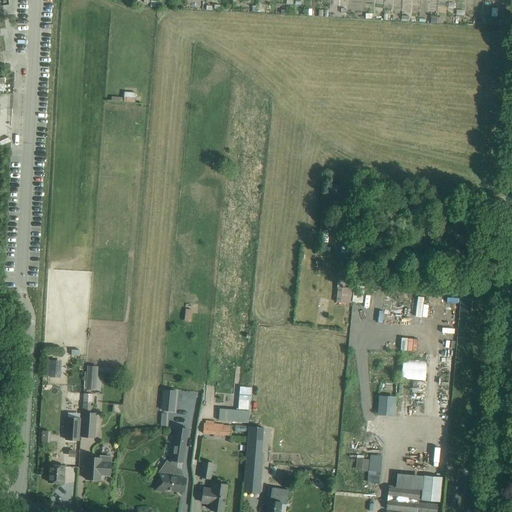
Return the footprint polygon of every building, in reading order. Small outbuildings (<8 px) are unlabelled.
[(135,103),(136,93),(124,92),(123,102),(135,103)] [(354,287),(346,287),(350,247),(342,246),(336,301),(353,303),(354,287)] [(461,291),(461,299),(472,300),(473,292),(461,291)] [(444,315),(452,315),(452,303),(444,302),(444,315)] [(435,309),(423,309),(423,322),(436,321),(435,309)] [(420,357),(429,356),(428,348),(419,349),(420,357)] [(403,359),(403,379),(428,380),(428,359),(403,359)] [(60,378),(61,361),(51,360),(50,377),(60,378)] [(96,390),(97,373),(97,372),(97,368),(87,367),(86,371),(85,389),(96,390)] [(239,386),(237,409),(249,410),(250,387),(239,386)] [(163,390),(162,410),(174,411),(175,391),(163,390)] [(80,436),(81,436),(94,437),(95,413),(90,413),(90,404),(92,404),(92,394),(83,393),(80,436)] [(380,414),(396,415),(397,396),(381,395),(380,414)] [(113,404),(112,413),(121,413),(122,404),(113,404)] [(250,423),(251,412),(219,409),(218,421),(250,423)] [(158,426),(166,426),(167,414),(159,413),(158,426)] [(78,440),(80,418),(67,418),(66,439),(78,440)] [(222,435),(230,436),(230,426),(222,426),(222,425),(214,424),(214,421),(205,421),(205,423),(204,423),(203,433),(213,434),(213,438),(222,438),(222,435)] [(369,438),(382,439),(382,426),(370,426),(369,438)] [(180,479),(181,471),(177,470),(176,469),(177,461),(183,462),(188,429),(176,427),(170,464),(167,461),(158,472),(158,475),(157,475),(156,484),(164,485),(163,489),(183,492),(185,479),(180,479)] [(263,453),(247,452),(243,492),(259,493),(260,485),(263,453)] [(369,479),(382,479),(383,455),(370,454),(369,479)] [(100,456),(100,458),(87,457),(85,479),(99,480),(100,474),(110,475),(111,457),(100,456)] [(210,479),(213,463),(202,461),(200,478),(210,479)] [(64,466),(49,465),(48,482),(63,483),(64,466)] [(439,502),(442,477),(423,476),(421,500),(439,502)] [(203,487),(201,502),(211,504),(210,510),(222,511),(224,502),(225,498),(227,485),(214,482),(213,488),(210,488),(203,487)] [(418,503),(419,491),(417,491),(417,489),(389,486),(386,509),(409,511),(436,511),(437,505),(418,503)] [(460,487),(450,486),(448,505),(458,507),(460,487)] [(269,487),(267,501),(268,501),(266,511),(279,511),(281,504),(286,505),(289,490),(269,487)]
